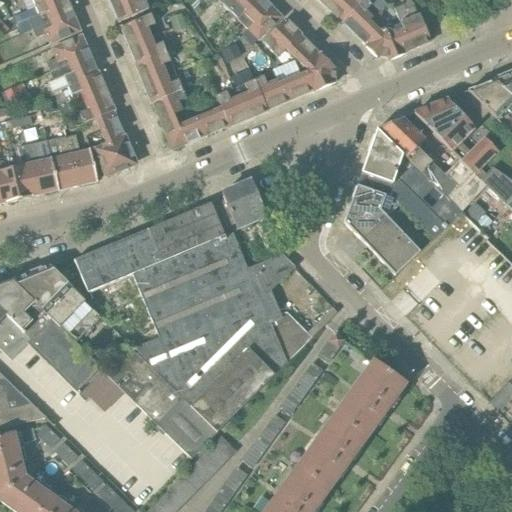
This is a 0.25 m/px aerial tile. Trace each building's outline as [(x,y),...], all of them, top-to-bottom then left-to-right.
[(66,0),(58,0),(35,10),(38,17),(28,22),(32,31),(72,14),(66,0)] [(31,0),(35,10),(58,0),(31,0)] [(144,0),(122,0),(111,5),(119,24),(149,12),(144,0)] [(217,0),(217,1),(231,14),(244,0),(217,0)] [(261,0),(244,0),(231,14),(245,28),(267,5),(261,0)] [(317,0),(327,9),(335,0),(317,0)] [(335,0),(327,9),(341,23),(343,22),(364,0),(335,0)] [(365,0),(364,0),(343,22),(356,36),(373,19),(379,13),(365,0)] [(404,31),(412,51),(431,43),(417,9),(407,13),(403,4),(395,8),(404,31)] [(267,5),(245,28),(259,42),(282,19),(267,5)] [(72,14),(32,31),(35,39),(46,35),(50,45),(80,33),(72,14)] [(174,33),(186,29),(181,15),(170,19),(174,33)] [(122,29),(130,48),(159,36),(151,17),(122,29)] [(373,19),(356,36),(367,47),(366,48),(378,60),(380,58),(388,59),(389,62),(405,56),(403,55),(412,51),(404,31),(396,34),(393,28),(383,29),(373,19)] [(278,59),(287,50),(299,37),(300,36),(285,22),(263,44),(278,59)] [(159,36),(130,48),(137,66),(167,54),(159,36)] [(307,70),(319,56),(299,37),(287,50),(307,70)] [(46,64),(50,73),(89,57),(81,38),(52,50),(56,60),(46,64)] [(236,46),(220,53),(225,65),(241,58),(236,46)] [(167,54),(137,66),(136,67),(144,86),(175,73),(167,54)] [(306,75),(313,92),(314,94),(335,85),(334,81),(335,74),(337,72),(320,56),(319,56),(307,70),(306,75)] [(68,87),(97,74),(89,57),(50,73),(53,81),(48,83),(52,94),(68,87)] [(175,73),(144,86),(152,105),(153,105),(183,92),(175,73)] [(98,74),(97,74),(68,87),(75,105),(106,93),(98,74)] [(286,103),(278,87),(273,74),(254,82),(267,111),(286,103)] [(511,74),(497,81),(511,96),(511,74)] [(313,92),(306,75),(278,87),(286,103),(313,92)] [(469,92),(488,112),(511,135),(511,134),(511,96),(497,81),(469,92)] [(267,113),(267,111),(254,82),(235,90),(248,121),(267,113)] [(0,102),(1,105),(7,102),(11,109),(24,102),(17,87),(3,94),(0,95),(0,102)] [(216,98),(221,110),(228,128),(229,129),(248,121),(235,90),(216,98)] [(183,92),(153,105),(160,122),(180,114),(190,109),(183,92)] [(488,112),(469,92),(414,115),(476,176),(499,152),(485,138),(469,153),(458,142),(474,127),(488,112)] [(106,93),(75,105),(83,124),(96,119),(113,112),(113,113),(114,112),(106,93)] [(45,115),(53,112),(50,100),(42,103),(44,109),(45,115)] [(36,111),(44,109),(42,103),(34,105),(36,111)] [(6,109),(0,110),(0,118),(8,117),(6,109)] [(221,110),(194,121),(201,139),(228,128),(221,110)] [(113,112),(96,119),(105,139),(114,135),(117,142),(110,145),(115,157),(130,150),(125,138),(124,139),(113,113),(113,112)] [(201,139),(194,121),(185,125),(180,114),(160,122),(170,145),(178,149),(201,139)] [(60,116),(52,119),(54,127),(63,125),(60,116)] [(21,120),(23,127),(32,125),(30,118),(21,120)] [(23,127),(21,120),(8,123),(10,130),(23,127)] [(404,120),(377,131),(435,187),(449,200),(460,189),(446,175),(445,175),(418,148),(425,140),(404,120)] [(435,187),(377,131),(361,175),(365,176),(360,189),(385,197),(396,201),(435,238),(462,213),(449,200),(435,187)] [(114,135),(105,139),(107,145),(94,150),(106,179),(130,169),(134,160),(130,150),(115,157),(110,145),(117,142),(114,135)] [(66,140),(77,187),(97,183),(90,152),(80,155),(76,138),(66,140)] [(52,161),(59,192),(77,187),(66,140),(47,144),(51,161),(52,161)] [(28,149),(39,197),(59,192),(52,161),(51,161),(41,164),(37,147),(28,149)] [(12,170),(19,202),(32,199),(32,198),(39,197),(28,149),(19,151),(22,168),(12,170)] [(0,205),(6,205),(19,202),(12,170),(2,172),(0,161),(0,205)] [(506,207),(511,201),(511,193),(490,171),(486,176),(482,172),(477,178),(506,207)] [(225,201),(213,207),(225,237),(233,234),(237,232),(261,223),(262,226),(257,231),(266,251),(279,247),(252,183),(223,195),(225,201)] [(385,197),(360,189),(357,188),(344,224),(361,241),(386,217),(380,210),(385,197)] [(484,214),(473,204),(464,213),(475,223),(484,214)] [(133,350),(216,435),(312,340),(287,314),(270,322),(258,296),(267,290),(269,292),(294,268),(282,254),(247,270),(233,234),(225,237),(213,207),(212,208),(211,207),(76,263),(84,280),(83,281),(89,294),(132,277),(159,339),(133,350)] [(491,223),(484,216),(475,225),(483,232),(491,223)] [(386,217),(361,241),(395,276),(420,253),(397,229),(386,217)] [(14,282),(75,344),(100,319),(70,289),(71,289),(49,268),(14,282)] [(98,391),(91,384),(103,372),(102,371),(75,344),(14,282),(0,286),(0,310),(32,342),(28,345),(86,402),(98,391)] [(0,349),(12,361),(28,345),(32,342),(0,310),(0,349)] [(335,334),(329,341),(339,348),(345,341),(335,334)] [(339,348),(329,341),(324,349),(334,356),(339,348)] [(216,435),(133,350),(126,344),(102,371),(103,372),(154,423),(191,460),(216,435)] [(334,356),(324,349),(318,357),(328,364),(334,356)] [(336,415),(368,438),(406,386),(374,362),(336,415)] [(313,364),(308,371),(318,378),(323,371),(313,364)] [(318,378),(308,371),(302,379),(312,386),(318,378)] [(0,405),(2,414),(33,406),(2,377),(0,377),(0,405)] [(312,386),(302,379),(297,387),(307,394),(312,386)] [(307,394),(297,387),(292,394),(301,401),(307,394)] [(301,401),(292,394),(286,402),(296,409),(301,401)] [(296,409),(286,402),(281,409),(290,416),(296,409)] [(33,406),(2,414),(0,414),(0,430),(45,419),(33,406)] [(336,415),(298,468),(330,491),(368,438),(336,415)] [(270,424),(280,431),(285,423),(276,416),(270,424)] [(265,431),(274,438),(280,431),(270,424),(265,431)] [(36,435),(43,443),(53,433),(45,426),(36,435)] [(36,441),(32,430),(20,434),(23,445),(36,441)] [(259,439),(269,446),(274,438),(265,431),(259,439)] [(53,433),(43,443),(51,450),(60,441),(53,433)] [(0,439),(0,495),(25,479),(20,462),(25,461),(23,454),(18,455),(12,436),(0,439)] [(176,511),(235,453),(221,439),(147,511),(176,511)] [(254,447),(263,454),(269,446),(259,439),(254,447)] [(54,453),(61,460),(70,451),(63,443),(54,453)] [(248,454),(258,461),(263,454),(254,447),(248,454)] [(70,451),(61,460),(68,467),(77,458),(70,451)] [(252,469),(258,461),(248,454),(243,462),(252,469)] [(72,470),(79,477),(88,468),(81,462),(72,470)] [(88,468),(79,477),(86,484),(95,475),(88,468)] [(314,511),(330,491),(298,468),(265,511),(314,511)] [(238,469),(232,476),(242,483),(248,475),(238,469)] [(95,475),(86,484),(93,491),(102,482),(95,475)] [(242,483),(232,476),(227,484),(237,491),(242,483)] [(0,502),(13,511),(53,511),(60,504),(45,493),(49,489),(43,485),(40,490),(25,479),(0,495),(0,502)] [(237,491),(227,484),(221,492),(231,498),(237,491)] [(98,495),(105,502),(113,494),(106,487),(98,495)] [(231,498),(221,492),(216,499),(226,506),(231,498)] [(113,494),(105,502),(112,509),(120,501),(113,494)] [(221,511),(226,506),(216,499),(210,507),(217,511),(221,511)] [(120,501),(112,509),(114,511),(122,511),(127,507),(120,501)]
